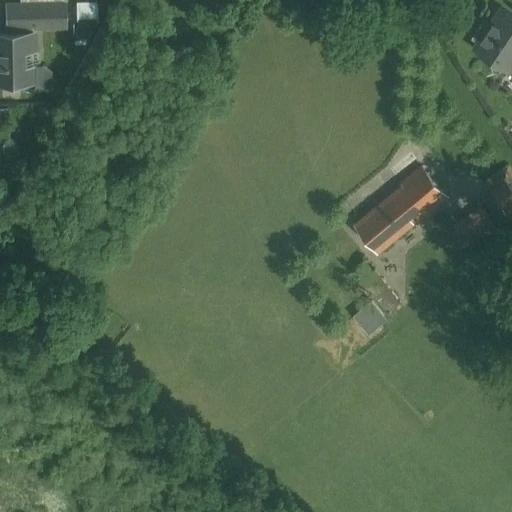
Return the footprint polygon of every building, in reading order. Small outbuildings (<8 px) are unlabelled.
[(0,85),(39,86),(39,37),(65,37),(65,0),(20,0),(20,35),(0,34),(0,85)] [(511,17),(504,12),(477,51),(508,73),(511,67),(511,17)] [(446,197),(422,169),(357,223),(380,251),(446,197)] [(511,178),(499,188),(511,204),(511,178)] [(494,221),(484,209),(459,229),(468,241),(494,221)] [(387,313),(372,295),(354,310),(369,329),(387,313)]
